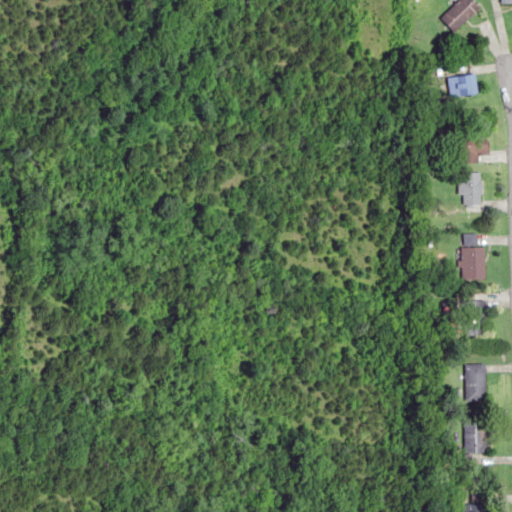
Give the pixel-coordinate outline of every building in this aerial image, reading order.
[(477,6),(471,0),(454,0),(438,17),(452,31),(477,6)] [(475,93),(472,73),(445,76),(448,96),(475,93)] [(485,153),(485,134),(452,134),(453,162),(476,162),(476,154),(485,153)] [(457,204),(479,204),(479,172),(457,172),(457,204)] [(482,278),(482,246),(457,246),(457,278),(482,278)] [(460,333),(482,333),(482,299),(460,299),(460,333)] [(463,401),(484,401),(484,364),(463,364),(463,401)] [(463,419),(463,453),(485,453),(485,419),(463,419)]
